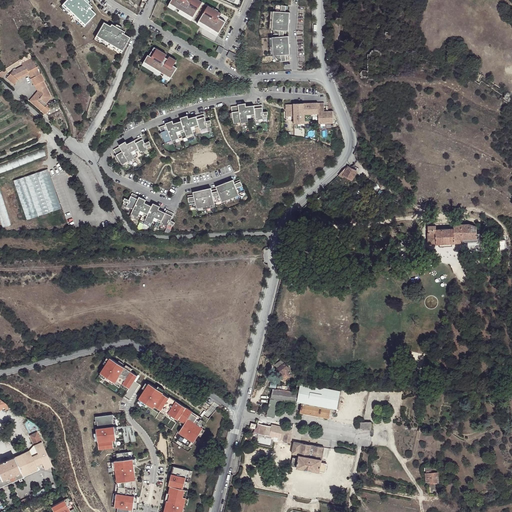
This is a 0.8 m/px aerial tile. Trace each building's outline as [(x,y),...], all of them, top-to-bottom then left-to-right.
[(65,0),(63,3),(63,4),(69,9),(73,14),(84,24),(91,18),(95,13),(90,8),(91,6),(89,4),(84,0),(65,0)] [(196,0),(171,0),(170,3),(176,7),(180,9),(193,17),(201,3),(196,0)] [(288,7),(276,5),(275,11),(273,11),(272,30),(273,30),(273,37),(272,37),(273,56),(274,56),(275,63),(287,61),(287,55),(289,55),(288,36),(286,37),(286,31),(289,31),(290,13),(287,13),(288,7)] [(220,13),(207,6),(199,20),(219,31),(225,20),(218,17),(220,13)] [(180,9),(178,13),(191,20),(193,17),(180,9)] [(73,14),(72,16),(84,27),(85,25),(84,24),(73,14)] [(199,20),(197,23),(217,35),(219,31),(199,20)] [(103,22),(96,35),(97,36),(103,40),(109,43),(122,50),(127,42),(130,37),(123,33),(124,31),(121,29),(115,26),(111,24),(110,26),(103,22)] [(122,50),(109,43),(108,45),(122,53),(123,51),(122,50)] [(172,65),(175,60),(153,47),(145,61),(161,70),(164,73),(171,76),(176,67),(172,65)] [(237,55),(229,51),(226,55),(236,61),(237,55)] [(44,114),(47,113),(50,109),(50,107),(48,105),(53,99),(45,81),(45,80),(42,74),(40,74),(32,59),(22,63),(24,66),(13,71),(7,79),(14,85),(19,81),(19,78),(33,71),(36,77),(32,79),(35,86),(37,85),(40,92),(35,98),(32,98),(30,101),(44,114)] [(158,74),(161,70),(145,61),(143,65),(158,74)] [(19,78),(19,81),(30,75),(32,79),(36,77),(33,71),(19,78)] [(239,106),(232,107),(234,124),(241,122),(242,127),(249,126),(248,115),(251,115),(252,123),(256,123),(256,119),(257,119),(258,120),(263,119),(263,118),(268,118),(267,115),(268,115),(268,112),(263,112),(263,105),(246,107),(246,103),(239,104),(239,106)] [(304,124),(303,115),(317,114),(318,124),(332,123),(332,111),(323,111),(323,103),(317,103),(292,104),(292,105),(284,105),(285,117),(293,117),(293,124),(304,124)] [(159,126),(165,142),(172,139),(173,143),(180,141),(177,131),(180,130),(182,138),(187,137),(187,139),(194,136),(191,126),(195,126),(197,134),(201,132),(200,129),(201,128),(202,129),(207,128),(207,127),(211,126),(211,123),(211,120),(206,121),(204,114),(189,118),(188,115),(181,117),(182,120),(174,123),(173,120),(166,122),(166,124),(159,126)] [(119,144),(113,147),(121,162),(127,159),(129,163),(136,159),(131,150),(134,148),(138,156),(142,154),(140,150),(141,150),(142,150),(147,148),(147,147),(151,145),(150,143),(150,142),(149,140),(145,142),(141,135),(127,142),(125,139),(119,143),(119,144)] [(43,149),(0,164),(0,173),(46,156),(43,149)] [(347,167),(339,175),(343,177),(345,176),(352,180),(357,171),(349,166),(348,168),(347,167)] [(47,167),(39,169),(56,222),(64,219),(47,167)] [(37,170),(28,172),(44,222),(53,219),(37,170)] [(27,173),(18,176),(32,222),(41,219),(27,173)] [(17,178),(8,180),(22,223),(30,220),(17,178)] [(192,193),(186,194),(188,206),(194,205),(195,207),(213,203),(213,201),(220,199),(220,200),(237,194),(237,192),(243,189),(238,178),(232,181),(231,178),(214,185),(215,187),(210,189),(209,186),(191,191),(192,193)] [(7,183),(0,184),(0,185),(13,226),(20,224),(7,183)] [(0,190),(0,221),(2,228),(11,225),(0,190)] [(128,198),(123,196),(122,199),(123,199),(122,202),(125,204),(130,207),(131,206),(132,207),(128,215),(135,218),(139,209),(142,211),(139,218),(143,220),(142,222),(149,225),(153,216),(156,217),(153,225),(157,227),(158,223),(160,224),(161,222),(166,225),(166,224),(170,226),(171,223),(172,224),(173,221),(169,219),(172,212),(165,209),(164,211),(157,208),(158,205),(152,202),(150,205),(143,201),(145,198),(131,191),(128,198)] [(436,226),(428,226),(429,245),(439,244),(452,243),(478,242),(477,227),(470,225),(454,225),(454,230),(436,230),(436,226)] [(125,367),(111,357),(110,359),(106,365),(102,372),(116,381),(116,380),(123,384),(124,383),(130,387),(138,375),(132,371),(125,367)] [(277,369),(281,373),(288,368),(284,364),(277,369)] [(123,384),(116,380),(116,381),(115,383),(121,387),(122,386),(128,390),(130,387),(124,383),(123,384)] [(157,387),(149,382),(148,384),(144,390),(140,397),(141,398),(147,403),(154,407),(155,405),(162,409),(185,424),(184,426),(180,433),(181,434),(177,440),(188,447),(192,441),(195,443),(199,436),(203,430),(204,428),(202,426),(202,425),(205,421),(201,418),(200,421),(197,419),(198,416),(193,413),(194,411),(170,396),(169,397),(163,393),(164,392),(157,387)] [(297,392),(271,389),(265,415),(264,415),(272,417),(276,404),(276,401),(282,402),(300,404),(298,413),(328,418),(330,407),(336,408),(340,386),(317,384),(316,386),(300,384),(298,392),(297,392)] [(155,405),(154,407),(184,426),(185,424),(162,409),(155,405)] [(362,421),(364,406),(356,405),(354,420),(362,421)] [(202,417),(194,411),(193,413),(198,416),(197,419),(200,421),(201,418),(202,417)] [(113,415),(96,417),(96,422),(98,421),(98,428),(97,429),(97,434),(98,441),(99,449),(114,448),(113,441),(116,440),(114,427),(113,427),(112,419),(113,419),(113,415)] [(371,430),(371,422),(360,422),(360,430),(371,430)] [(260,426),(257,426),(253,434),(283,442),(283,443),(289,444),(290,431),(270,426),(270,428),(260,426)] [(29,451),(15,458),(21,472),(22,475),(23,477),(38,470),(37,468),(35,464),(41,462),(42,465),(45,470),(52,467),(37,433),(29,436),(34,446),(29,451)] [(320,460),(323,448),(294,443),(291,454),(298,456),(320,460)] [(129,452),(117,453),(118,461),(114,461),(117,484),(116,502),(116,508),(118,508),(117,511),(129,511),(130,510),(133,510),(133,508),(135,497),(136,489),(133,459),(129,460),(129,452)] [(320,460),(298,456),(297,460),(295,468),(295,469),(318,473),(318,472),(320,464),(320,460)] [(0,463),(0,475),(2,480),(9,477),(14,475),(21,472),(15,458),(14,457),(0,463)] [(190,471),(173,467),(168,486),(171,487),(169,494),(170,495),(169,502),(167,501),(167,504),(164,511),(183,511),(185,505),(187,499),(185,499),(186,491),(183,490),(186,478),(189,478),(189,477),(190,471)] [(438,473),(432,474),(427,474),(426,474),(427,483),(431,483),(433,483),(434,485),(439,484),(438,473)] [(4,483),(0,484),(0,487),(23,477),(22,475),(15,478),(11,480),(4,483)] [(33,499),(55,490),(55,485),(31,495),(33,499)] [(53,511),(70,511),(68,507),(64,501),(52,508),(53,511)]
